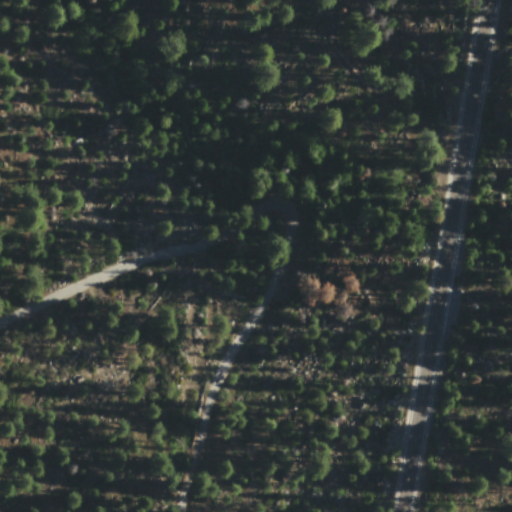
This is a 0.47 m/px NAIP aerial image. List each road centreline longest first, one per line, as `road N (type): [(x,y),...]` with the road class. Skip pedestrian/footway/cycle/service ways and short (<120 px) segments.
road 1 (residential): [(179,511),(210,397),(278,268),(284,215),(265,209),(0,323)]
road 2 (primary): [(399,511),(441,263)]
road 3 (primary): [(445,243),(485,0)]
